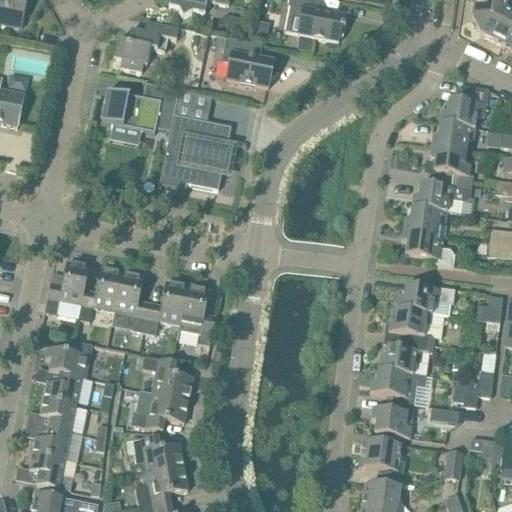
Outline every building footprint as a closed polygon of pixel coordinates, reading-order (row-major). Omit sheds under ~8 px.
[(0,0),(0,28),(1,28),(20,32),(27,3),(21,2),(21,0),(0,0)] [(171,0),(169,11),(179,13),(183,21),(192,16),(204,19),(206,8),(212,5),(229,9),(230,0),(171,0)] [(290,10),(285,36),(297,38),(297,39),(338,47),(339,41),(343,42),(347,20),(329,17),(317,14),(320,0),(289,0),(288,10),(290,10)] [(511,19),(505,16),(507,2),(511,2),(511,0),(475,0),(472,22),(481,39),(511,55),(511,19)] [(179,32),(146,25),(144,37),(131,34),(128,48),(117,45),(114,63),(122,64),(120,72),(141,77),(143,69),(147,69),(150,53),(165,56),(168,43),(176,45),(179,32)] [(311,42),(300,40),(298,52),(309,54),(311,42)] [(252,46),(233,43),(226,41),(223,56),(231,58),(226,84),(268,93),(270,82),(278,77),(273,70),(274,65),(249,60),(252,46)] [(0,128),(17,132),(24,100),(0,94),(0,87),(1,82),(0,81),(0,128)] [(143,101),(108,93),(101,125),(154,135),(155,129),(171,133),(173,120),(179,92),(146,85),(143,101)] [(484,121),(488,94),(460,90),(458,105),(448,104),(447,117),(442,116),(440,127),(475,132),(477,120),(484,121)] [(231,132),(173,120),(171,133),(159,189),(186,194),(187,188),(218,195),(222,176),(228,177),(233,151),(227,150),(231,132)] [(473,143),(475,132),(440,127),(438,140),(433,139),(432,150),(466,155),(468,142),(473,143)] [(511,152),(511,138),(502,138),(500,152),(511,152)] [(465,167),(466,155),(432,150),(430,162),(435,163),(433,176),(446,177),(444,191),(444,192),(455,193),(471,195),(474,179),(468,178),(470,168),(465,167)] [(511,200),(511,186),(496,185),(495,199),(511,200)] [(444,191),(420,188),(419,201),(413,200),(412,211),(447,216),(448,204),(454,205),(465,206),(470,202),(471,195),(455,193),(444,192),(444,191)] [(445,228),(447,216),(412,211),(410,224),(405,223),(403,234),(438,239),(440,227),(445,228)] [(511,249),(511,236),(490,233),(489,247),(511,249)] [(443,240),(438,239),(403,234),(402,246),(407,246),(405,259),(436,264),(435,269),(453,272),(455,260),(450,254),(441,253),(443,240)] [(511,263),(511,249),(489,247),(487,261),(511,263)] [(81,309),(83,299),(90,268),(77,265),(76,269),(67,267),(61,295),(50,293),(45,317),(56,320),(60,305),(81,309)] [(114,316),(122,274),(110,272),(109,276),(100,274),(94,302),(83,299),(81,309),(78,324),(90,326),(93,311),(114,316)] [(144,337),(149,313),(138,311),(144,283),(134,281),(135,277),(122,274),(114,316),(135,320),(132,335),(144,337)] [(180,329),(188,288),(176,285),(175,289),(166,287),(160,315),(149,313),(144,337),(155,340),(158,325),(180,329)] [(210,351),(215,326),(203,324),(209,296),(200,294),(201,290),(188,288),(180,329),(201,333),(198,348),(210,351)] [(454,296),(441,294),(406,289),(404,302),(399,302),(397,313),(432,318),(434,305),(453,307),(454,296)] [(503,303),(490,301),(489,301),(486,326),(500,328),(503,303)] [(430,329),(432,318),(397,313),(395,325),(390,325),(389,337),(406,339),(404,353),(422,355),(421,356),(432,358),(434,342),(424,340),(425,328),(430,329)] [(65,356),(47,353),(45,363),(52,365),(49,376),(50,376),(59,378),(60,378),(81,382),(81,383),(85,383),(92,350),(67,345),(65,356)] [(422,355),(404,353),(387,350),(385,363),(380,363),(378,374),(413,379),(415,366),(420,367),(421,356),(422,355)] [(169,365),(150,361),(145,360),(142,373),(156,376),(151,398),(189,405),(193,382),(167,377),(169,365)] [(426,380),(413,379),(378,374),(376,386),(371,386),(370,398),(387,400),(404,403),(405,401),(415,403),(417,391),(425,392),(426,380)] [(491,402),(494,377),(480,376),(480,378),(479,388),(477,401),(478,401),(491,402)] [(60,378),(59,378),(57,389),(47,387),(44,403),(75,410),(81,383),(81,382),(60,378)] [(479,388),(466,386),(466,388),(455,387),(452,406),(464,407),(463,411),(476,412),(478,401),(477,401),(479,388)] [(111,401),(114,389),(105,387),(103,400),(111,401)] [(184,428),(189,405),(151,398),(147,420),(134,417),(131,430),(136,431),(156,435),(158,423),(184,428)] [(413,419),(415,403),(405,401),(404,403),(387,400),(385,414),(373,412),(371,424),(376,425),(374,438),(409,443),(411,431),(406,430),(408,418),(413,419)] [(70,437),(75,410),(44,403),(40,420),(50,422),(48,433),(70,437)] [(449,415),(448,427),(458,428),(459,416),(449,415)] [(105,444),(107,431),(98,430),(97,443),(105,444)] [(64,465),(70,437),(48,433),(46,444),(36,442),(33,459),(64,465)] [(146,479),(183,472),(179,449),(153,454),(151,442),(126,447),(129,459),(134,458),(136,470),(132,471),(134,481),(146,479)] [(103,472),(105,444),(97,443),(94,471),(103,472)] [(481,456),(483,444),(471,443),(470,454),(481,456)] [(399,465),(401,449),(363,444),(361,461),(366,461),(365,472),(379,474),(377,488),(400,491),(403,476),(393,475),(394,465),(399,465)] [(494,451),(495,446),(483,444),(481,456),(470,454),(469,464),(488,467),(486,482),(491,483),(492,471),(493,462),(494,451)] [(511,447),(505,447),(505,452),(494,451),(493,462),(492,471),(502,473),(503,469),(511,470),(511,447)] [(458,485),(462,458),(448,456),(445,483),(458,485)] [(61,480),(64,465),(33,459),(29,475),(39,477),(37,489),(56,493),(70,495),(73,482),(61,480)] [(138,511),(161,511),(164,511),(162,500),(188,495),(183,472),(146,479),(148,489),(135,492),(138,511)] [(100,501),(101,488),(92,487),(91,500),(100,501)] [(377,488),(370,487),(369,498),(364,497),(361,511),(397,511),(399,503),(400,492),(400,491),(377,488)] [(62,502),(55,501),(35,497),(32,511),(96,511),(97,511),(61,505),(62,502)] [(447,511),(451,511),(460,509),(457,499),(444,504),(447,511)]
